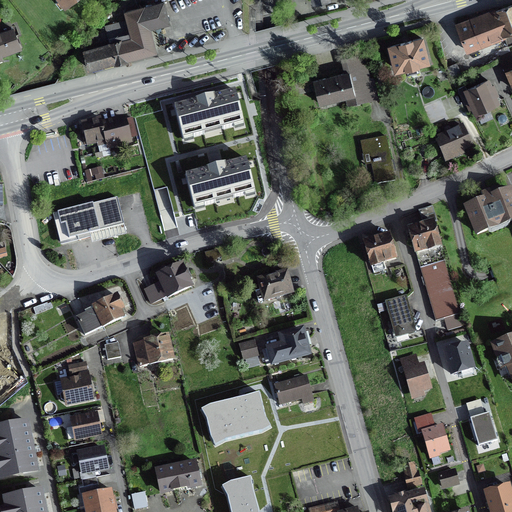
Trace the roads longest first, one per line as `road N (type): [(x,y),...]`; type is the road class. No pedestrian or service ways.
road 1 (primary): [(0,120),(441,0)]
road 2 (residential): [(304,241),(377,511)]
road 3 (tertiary): [(45,277),(72,283),(296,219)]
road 4 (residential): [(304,241),(511,155)]
road 5 (tertiary): [(271,0),(277,116),(296,219)]
road 6 (tertiary): [(0,120),(30,256),(45,277)]
